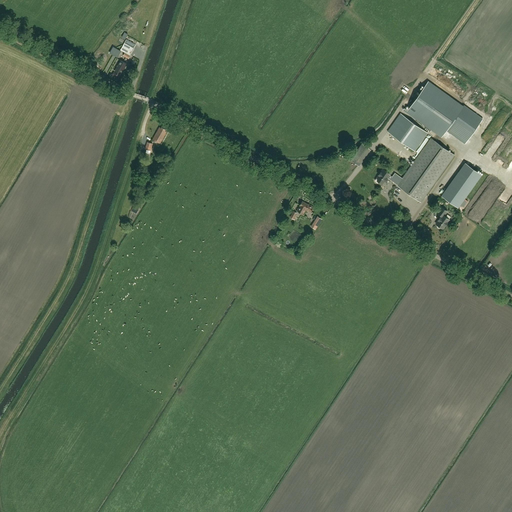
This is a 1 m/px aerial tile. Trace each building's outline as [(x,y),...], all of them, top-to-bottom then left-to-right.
[(130,55),(134,48),(136,44),(127,39),(121,50),(125,52),(123,56),(129,59),(131,55),(130,55)] [(120,51),(113,47),(110,53),(117,57),(120,51)] [(125,68),(126,65),(120,61),(118,64),(113,73),(120,77),(125,68)] [(407,110),(425,124),(425,123),(443,136),(462,108),(428,82),(407,110)] [(388,131),(415,151),(428,133),(401,113),(388,131)] [(152,139),(159,143),(166,132),(164,131),(165,130),(161,127),(160,129),(159,128),(152,139)] [(379,182),(383,185),(387,178),(398,186),(397,186),(420,202),(454,155),(431,139),(402,179),(395,173),(392,177),(389,175),(390,175),(383,170),(376,180),(375,180),(375,181),(375,182),(376,182),(376,183),(377,183),(378,183),(379,183),(379,182)] [(363,142),(352,157),(360,163),(372,149),(363,142)] [(460,205),(481,169),(476,166),(476,167),(462,159),(442,195),(460,205)] [(149,192),(154,184),(156,182),(152,179),(145,189),(149,192)] [(306,210),(310,213),(314,207),(309,205),(308,205),(302,202),(297,211),(303,215),(306,210)] [(443,229),(449,220),(444,216),(447,212),(441,207),(437,213),(441,216),(436,224),(437,225),(437,226),(437,227),(438,228),(439,229),(440,229),(441,228),(443,229)] [(296,243),(301,236),(295,232),(290,239),(296,243)]
